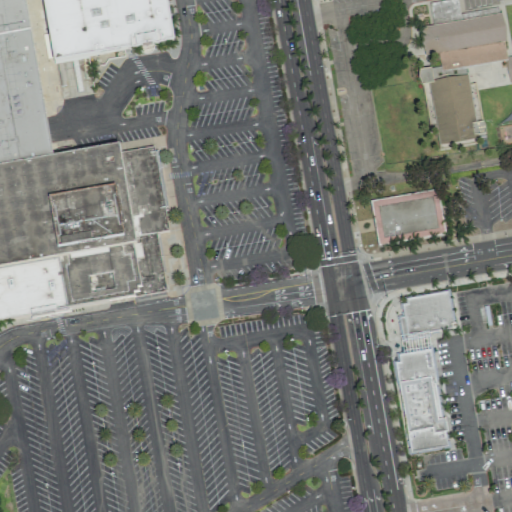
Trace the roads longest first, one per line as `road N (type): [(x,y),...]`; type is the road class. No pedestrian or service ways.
road 1 (secondary): [(277,0),(328,285)]
road 2 (secondary): [(351,281),(303,0)]
road 3 (secondary): [(391,511),(351,281)]
road 4 (secondary): [(328,285),(367,511)]
road 5 (residential): [(351,281),(511,251)]
